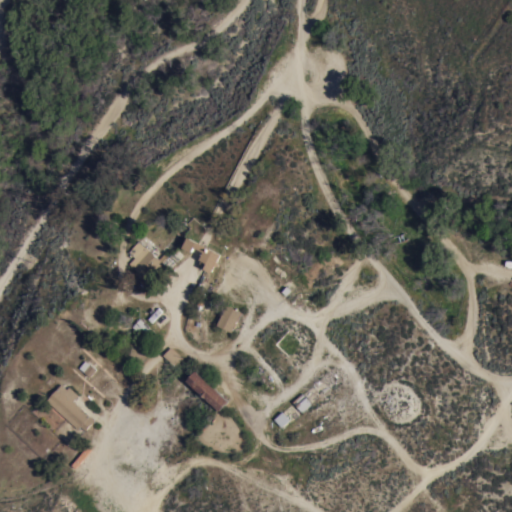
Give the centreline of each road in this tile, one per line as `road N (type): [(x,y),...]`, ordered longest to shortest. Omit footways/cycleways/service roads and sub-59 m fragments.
road 1 (track): [(511,426),(488,364),(392,294),(355,238),(307,141),(293,67)]
road 2 (residential): [(304,0),(283,94),(212,231)]
road 3 (track): [(124,468),(242,463),(273,472),(325,511)]
